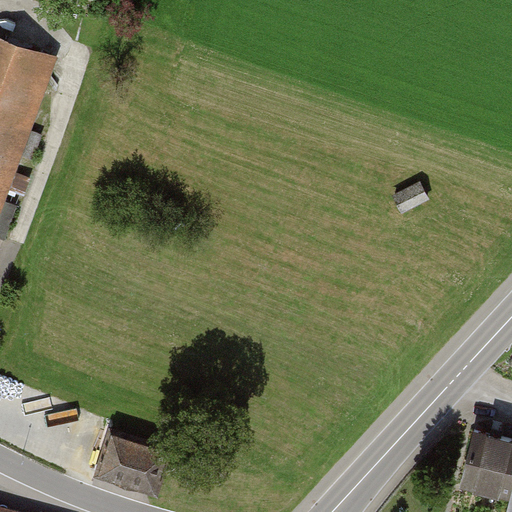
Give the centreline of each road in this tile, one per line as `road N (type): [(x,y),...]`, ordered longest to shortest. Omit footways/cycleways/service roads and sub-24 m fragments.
road 1 (track): [(14,246),(61,134),(77,59),(52,23),(17,4),(0,5)]
road 2 (secondary): [(511,319),(333,511)]
road 3 (unclassified): [(0,461),(127,511)]
